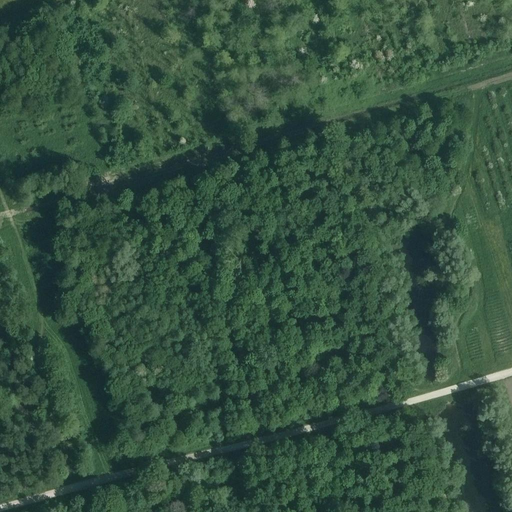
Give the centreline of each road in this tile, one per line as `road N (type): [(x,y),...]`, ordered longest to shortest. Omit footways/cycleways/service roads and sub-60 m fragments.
road 1 (track): [(133,472),(511,372)]
road 2 (track): [(133,472),(0,507)]
